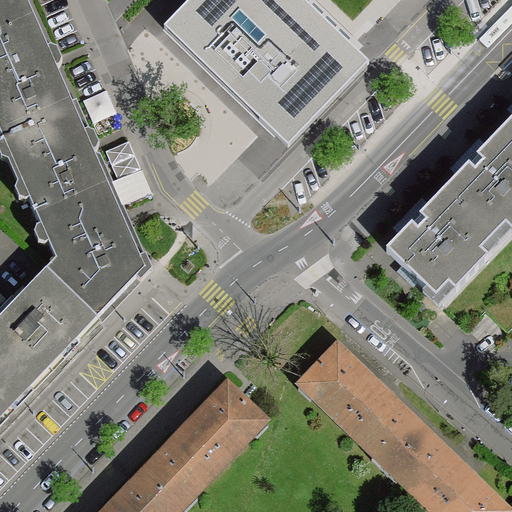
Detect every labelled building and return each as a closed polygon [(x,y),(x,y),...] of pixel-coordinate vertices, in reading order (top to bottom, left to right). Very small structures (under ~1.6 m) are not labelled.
[(0,0),(0,34),(36,19),(26,0),(0,0)] [(193,0),(167,29),(305,155),(390,62),(321,0),(193,0)] [(0,134),(1,135),(72,103),(36,19),(0,34),(0,134)] [(38,218),(109,187),(72,103),(1,135),(38,218)] [(511,237),(511,142),(504,134),(446,194),(502,248),(511,237)] [(57,263),(47,273),(99,322),(147,272),(109,187),(38,218),(57,263)] [(502,248),(446,194),(388,253),(445,309),(502,248)] [(47,273),(0,322),(0,361),(31,392),(99,322),(47,273)] [(425,434),(341,350),(304,388),(390,470),(425,434)] [(0,424),(31,392),(0,361),(0,424)] [(179,511),(271,420),(230,376),(94,511),(179,511)] [(507,511),(425,434),(390,470),(432,511),(507,511)]
